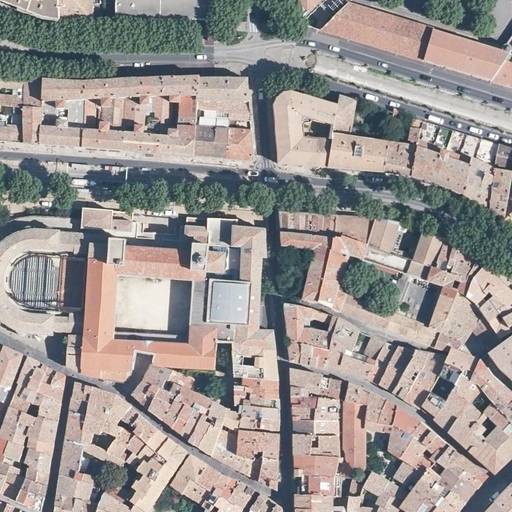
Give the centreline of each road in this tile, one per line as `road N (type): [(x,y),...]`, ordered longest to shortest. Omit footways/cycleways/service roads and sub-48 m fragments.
road 1 (residential): [(511,249),(474,218),(427,196),(271,174),(260,64)]
road 2 (secondary): [(511,103),(314,43),(256,45)]
road 3 (secondary): [(260,64),(511,140)]
road 4 (secondary): [(0,52),(260,64)]
road 5 (secondary): [(256,45),(59,47),(0,33)]
